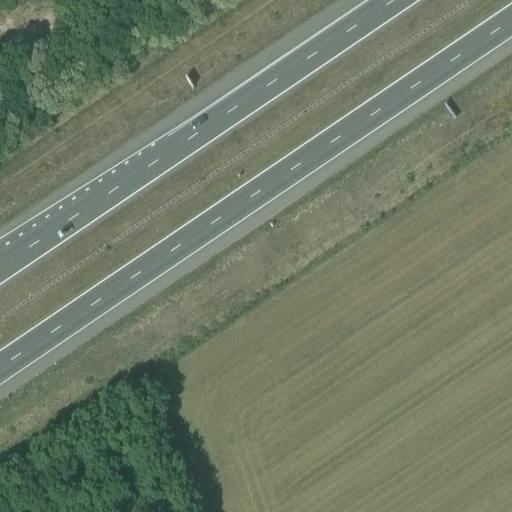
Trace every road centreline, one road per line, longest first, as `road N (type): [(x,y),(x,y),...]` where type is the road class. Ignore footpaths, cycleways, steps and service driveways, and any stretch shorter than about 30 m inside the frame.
road 1 (motorway): [(0,367),(511,22)]
road 2 (motorway): [(398,0),(0,267)]
